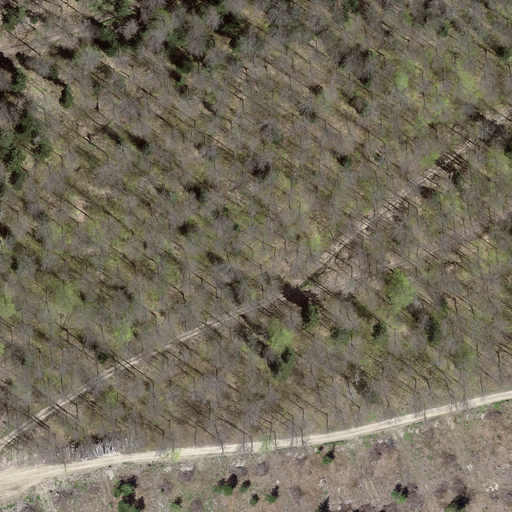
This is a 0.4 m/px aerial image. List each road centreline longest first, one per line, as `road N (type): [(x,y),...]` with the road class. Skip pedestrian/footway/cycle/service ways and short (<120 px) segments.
road 1 (track): [(511,212),(437,251),(291,294),(424,175),(511,110)]
road 2 (track): [(511,396),(326,441),(0,482)]
road 3 (track): [(291,294),(123,365),(0,450)]
road 4 (track): [(511,96),(331,148),(221,163)]
road 5 (track): [(153,0),(0,52)]
